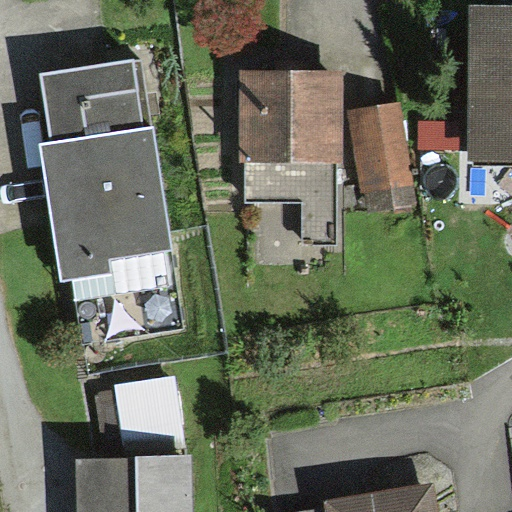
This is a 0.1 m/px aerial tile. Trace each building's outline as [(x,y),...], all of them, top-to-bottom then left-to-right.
[(511,12),(468,13),(467,171),(511,171),(511,12)] [(138,68),(41,82),(52,153),(42,155),(62,291),(73,289),(83,354),(188,338),(158,131),(147,133),(138,68)] [(345,78),(241,77),(240,169),(245,170),(245,209),(303,209),(303,251),(338,251),(339,170),(344,170),(345,78)] [(402,107),(349,116),(365,216),(418,208),(402,107)] [(461,124),(419,124),(419,151),(461,151),(461,124)] [(176,381),(95,392),(104,461),(185,450),(176,381)] [(196,511),(195,465),(76,468),(77,511),(196,511)] [(438,511),(435,489),(324,508),(324,511),(438,511)]
